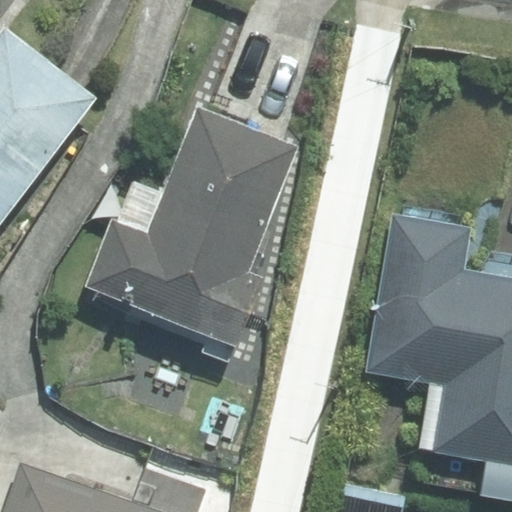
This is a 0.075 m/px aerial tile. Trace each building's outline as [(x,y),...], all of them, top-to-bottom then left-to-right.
[(0,229),(105,99),(6,20),(0,26),(0,229)] [(301,147),(199,108),(150,234),(115,220),(86,295),(241,355),(267,286),(250,279),(301,147)] [(472,223),(390,208),(359,381),(422,392),(411,454),(486,468),(481,495),(511,500),(511,279),(463,271),(472,223)] [(165,511),(19,461),(7,511),(165,511)] [(399,511),(403,494),(343,481),(335,511),(399,511)]
